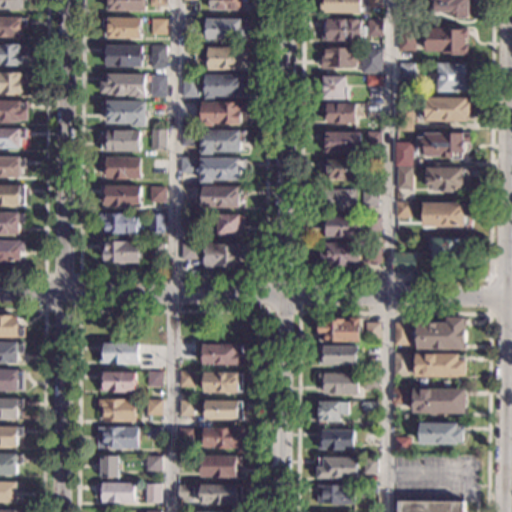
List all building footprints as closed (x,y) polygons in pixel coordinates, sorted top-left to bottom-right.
[(22,0),(22,10),(0,9),(0,0),(22,0)] [(146,0),(146,11),(108,11),(108,1),(103,1),(103,0),(146,0)] [(247,0),(247,3),(242,2),(242,11),(209,10),(209,0),(247,0)] [(362,0),(362,14),(323,14),(323,0),(362,0)] [(382,0),(382,9),(368,9),(368,0),(382,0)] [(398,0),(413,0),(413,15),(398,14),(398,0)] [(473,0),(473,3),(469,3),(468,19),(456,19),(456,15),(448,15),(448,13),(431,12),(431,10),(424,10),(424,2),(431,2),(431,0),(473,0)] [(27,28),(22,28),(22,39),(0,38),(0,18),(27,18),(27,28)] [(199,19),(198,35),(183,34),(183,18),(199,19)] [(141,39),(107,38),(107,27),(102,27),(102,19),(142,19),(141,39)] [(248,41),(206,40),(206,19),(248,20),(248,41)] [(361,43),(320,42),(321,19),(359,20),(361,20),(361,43)] [(166,35),(151,35),(151,20),(167,20),(166,35)] [(382,22),(382,38),(367,37),(368,21),(382,22)] [(415,27),(415,52),(398,51),(398,27),(415,27)] [(468,29),(468,38),(465,38),(465,45),(468,45),(468,56),(451,55),(451,54),(442,54),(442,51),(425,51),(425,28),(468,29)] [(27,57),(21,57),(21,67),(0,66),(0,44),(27,45),(27,57)] [(142,55),(144,55),(144,62),(142,62),(142,67),(106,67),(106,46),(142,46),(142,55)] [(165,69),(150,68),(151,46),(166,46),(165,69)] [(248,51),(248,57),(245,60),(240,60),(240,71),(207,70),(207,61),(194,61),(194,48),(245,49),(248,51)] [(356,70),(321,69),(321,57),(325,57),(325,49),(356,49),(356,70)] [(382,49),(381,75),(361,74),(361,49),(382,49)] [(414,79),(398,78),(399,63),(414,63),(414,79)] [(469,92),(437,92),(438,64),(470,64),(469,92)] [(27,85),(22,84),(22,95),(0,94),(0,73),(27,74),(27,85)] [(146,99),(136,99),(136,97),(129,97),(129,96),(108,95),(108,94),(101,94),(101,74),(146,75),(146,99)] [(166,97),(150,97),(150,75),(166,76),(166,97)] [(247,76),(246,97),(215,96),(215,99),(204,99),(205,75),(247,76)] [(199,98),(181,98),(182,76),(199,76),(199,98)] [(345,101),(322,100),(323,76),(346,77),(345,101)] [(381,87),(365,86),(366,76),(381,77),(381,87)] [(467,103),(470,103),(470,117),(467,117),(467,122),(424,122),(424,97),(467,98),(467,103)] [(27,121),(21,121),(21,122),(0,122),(0,101),(27,102),(27,121)] [(146,127),(133,127),(133,124),(106,124),(106,113),(101,113),(101,102),(146,102),(146,127)] [(240,104),(246,104),(245,114),(241,114),(241,125),(213,125),(213,127),(201,127),(201,103),(240,103),(240,104)] [(355,124),(326,123),(326,112),(321,112),(321,104),(355,105),(355,124)] [(413,109),(412,132),(396,132),(396,109),(413,109)] [(26,140),(21,140),(21,149),(0,149),(0,129),(26,130),(26,140)] [(166,151),(150,150),(151,130),(166,130),(166,151)] [(196,146),(181,145),(182,130),(197,130),(196,146)] [(246,131),(246,143),(240,143),(240,153),(214,153),(214,155),(200,155),(201,130),(246,131)] [(140,151),(101,151),(101,131),(140,131),(140,151)] [(381,148),(366,148),(366,132),(381,132),(381,148)] [(360,154),(325,153),(325,142),(320,142),(320,133),(360,134),(360,154)] [(469,143),(463,143),(462,154),(461,154),(460,159),(451,159),(451,157),(424,157),(424,149),(417,149),(417,138),(424,138),(424,133),(469,134),(469,143)] [(411,167),(395,167),(395,143),(412,143),(411,167)] [(25,168),(20,168),(20,178),(0,177),(0,157),(25,158),(25,168)] [(140,179),(106,179),(106,167),(101,167),(101,158),(141,159),(140,179)] [(196,158),(195,174),(183,174),(180,174),(181,158),(196,158)] [(246,159),(245,171),(240,171),(239,182),(213,181),(213,183),(200,183),(200,158),(246,159)] [(360,180),(326,180),(327,169),(321,168),(321,160),(360,161),(360,180)] [(412,168),(412,190),(397,189),(397,167),(412,168)] [(469,187),(462,187),(462,191),(429,191),(429,186),(426,186),(427,168),(469,169),(469,187)] [(24,206),(14,205),(14,208),(0,207),(0,186),(25,186),(24,206)] [(142,207),(130,207),(130,208),(110,208),(110,207),(106,207),(106,197),(100,197),(100,187),(142,187),(142,207)] [(166,203),(149,203),(149,187),(166,187),(166,203)] [(245,199),(239,199),(239,209),(202,208),(202,187),(245,188),(245,199)] [(378,189),(378,207),(362,207),(362,189),(378,189)] [(355,212),(320,211),(320,190),(356,191),(355,212)] [(411,219),(395,218),(395,202),(397,202),(411,203),(411,219)] [(469,217),(463,217),(463,228),(421,227),(422,203),(470,204),(469,217)] [(24,225),(19,225),(19,235),(0,234),(0,213),(24,214),(24,225)] [(139,235),(104,234),(104,225),(99,225),(99,214),(139,214),(139,235)] [(180,214),(197,214),(197,230),(180,230),(180,214)] [(164,215),(164,234),(148,234),(149,215),(164,215)] [(245,216),(244,226),(240,226),(240,235),(217,235),(218,215),(245,216)] [(381,216),(380,232),(367,231),(367,216),(381,216)] [(362,238),(325,237),(325,235),(321,235),(321,228),(325,228),(325,224),(327,224),(327,217),(362,217),(362,238)] [(466,256),(469,256),(469,269),(456,269),(456,266),(432,266),(432,246),(428,246),(428,240),(466,240),(466,256)] [(24,251),(19,251),(19,264),(0,263),(0,241),(24,241),(24,251)] [(141,263),(105,263),(105,252),(100,252),(100,242),(141,243),(141,263)] [(163,259),(149,259),(149,243),(164,243),(163,259)] [(197,244),(197,260),(181,260),(182,243),(197,244)] [(242,251),(245,254),(245,261),(242,264),(242,267),(213,266),(213,269),(203,269),(203,244),(243,245),(242,251)] [(360,266),(319,266),(320,253),(323,253),(323,244),(360,244),(360,266)] [(380,265),(365,264),(366,248),(379,248),(381,249),(380,265)] [(417,254),(416,274),(412,274),(393,273),(393,253),(417,254)] [(20,327),(25,327),(25,339),(0,338),(0,317),(20,317),(20,327)] [(360,343),(318,343),(318,321),(334,321),(334,319),(345,319),(345,322),(351,322),(351,319),(360,319),(360,343)] [(466,351),(416,350),(416,322),(445,322),(445,319),(466,319),(466,351)] [(379,339),(365,338),(365,323),(380,323),(379,339)] [(409,346),(394,346),(394,323),(409,323),(409,346)] [(24,354),(18,354),(18,364),(0,364),(0,342),(24,343),(24,354)] [(139,354),(142,354),(141,364),(98,364),(99,344),(139,344),(139,354)] [(245,366),(202,366),(202,345),(245,346),(245,366)] [(358,357),(360,357),(360,363),(358,363),(358,367),(318,366),(319,347),(358,347),(358,357)] [(409,377),(393,377),(393,354),(409,354),(409,377)] [(464,361),(467,361),(467,377),(459,377),(459,378),(415,377),(415,355),(464,355),(464,361)] [(22,392),(0,391),(0,370),(23,371),(22,392)] [(136,393),(99,392),(99,372),(134,373),(137,373),(136,393)] [(163,387),(148,387),(148,372),(163,372),(163,387)] [(195,372),(195,388),(180,388),(180,372),(195,372)] [(243,393),(204,393),(204,373),(244,373),(243,393)] [(358,400),(351,400),(351,395),(322,395),(323,383),(319,383),(319,374),(358,374),(358,400)] [(378,391),(362,390),(362,375),(378,375),(378,391)] [(409,406),(392,405),(393,388),(398,388),(409,388),(409,406)] [(466,414),(412,414),(412,389),(466,390),(466,414)] [(23,409),(20,409),(20,419),(13,419),(13,421),(0,421),(0,399),(23,399),(23,409)] [(135,422),(103,421),(103,410),(97,410),(98,400),(136,401),(135,422)] [(162,416),(146,415),(147,400),(163,400),(162,416)] [(242,420),(205,420),(205,401),(206,401),(242,402),(242,420)] [(193,417),(179,417),(179,402),(193,402),(193,417)] [(349,415),(341,415),(341,423),(327,423),(327,425),(319,425),(319,402),(349,402),(349,415)] [(378,411),(362,411),(362,402),(378,402),(378,411)] [(458,430),(464,430),(464,443),(457,443),(457,445),(419,444),(420,424),(458,425),(458,430)] [(22,437),(18,437),(18,448),(13,447),(13,449),(0,449),(0,427),(23,427),(22,437)] [(138,427),(138,450),(97,449),(97,427),(138,427)] [(163,439),(146,439),(146,428),(163,428),(163,439)] [(193,446),(178,445),(179,429),(193,429),(193,446)] [(243,448),(203,448),(203,429),(244,429),(243,448)] [(378,446),(363,446),(364,429),(378,430),(378,446)] [(355,439),(358,439),(358,444),(355,444),(355,451),(346,451),(346,452),(327,452),(327,450),(317,450),(317,430),(355,430),(355,439)] [(411,453),(393,453),(393,438),(411,438),(411,453)] [(22,466),(16,466),(16,475),(0,475),(0,454),(22,455),(22,466)] [(118,465),(121,465),(121,470),(119,470),(119,479),(99,479),(99,472),(95,472),(95,464),(100,464),(100,456),(118,456),(118,465)] [(161,457),(161,472),(146,472),(146,469),(140,469),(140,459),(146,459),(146,456),(161,457)] [(243,465),(238,465),(238,478),(232,478),(232,480),(212,479),(212,478),(201,478),(201,456),(243,456),(243,465)] [(358,468),(361,468),(361,474),(359,474),(359,480),(317,480),(317,458),(358,458),(358,468)] [(377,474),(363,474),(363,458),(377,458),(377,474)] [(23,493),(17,492),(17,504),(0,503),(0,482),(23,482),(23,493)] [(134,503),(122,503),(122,505),(109,505),(109,503),(101,503),(101,493),(97,493),(97,484),(135,484),(134,503)] [(161,503),(146,503),(146,485),(161,485),(161,503)] [(192,501),(178,501),(178,485),(193,485),(192,501)] [(242,504),(231,504),(231,505),(212,505),(212,504),(208,504),(208,506),(200,506),(200,500),(198,500),(198,494),(201,494),(201,485),(242,485),(242,504)] [(356,506),(317,506),(318,486),(356,486),(356,506)] [(376,495),(361,495),(361,486),(376,486),(376,495)] [(464,511),(398,511),(398,502),(464,502),(464,511)]
